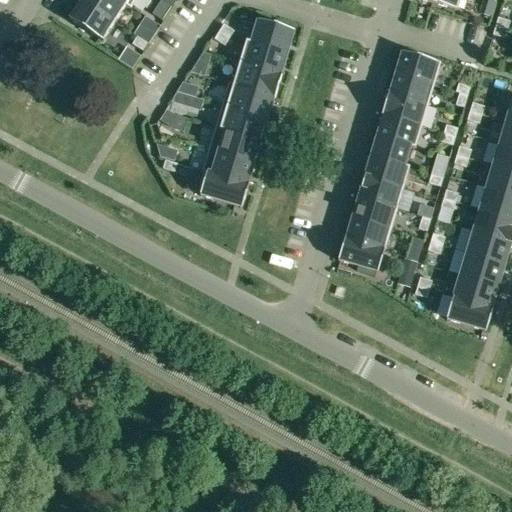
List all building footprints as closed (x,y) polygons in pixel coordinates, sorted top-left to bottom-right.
[(130,9),(117,0),(81,0),(81,2),(115,24),(126,7),(130,9)] [(135,0),(117,0),(130,9),(135,0)] [(459,0),(417,0),(456,12),(459,0)] [(496,1),(494,0),(483,0),(479,15),(490,18),(496,1)] [(102,43),(115,24),(81,2),(68,21),(102,43)] [(170,8),(160,2),(152,15),(162,22),(170,8)] [(498,19),(495,28),(507,31),(510,23),(498,19)] [(245,43),(286,55),(293,33),(257,22),(250,44),(245,42),(245,43)] [(218,33),(229,40),(233,32),(223,26),(218,33)] [(132,35),(136,38),(147,45),(152,38),(137,28),(132,35)] [(507,31),(495,28),(492,36),(504,40),(507,31)] [(224,47),(229,40),(218,33),(214,41),(224,47)] [(136,38),(132,46),(142,52),(147,45),(136,38)] [(245,43),(239,65),(281,78),(281,77),(280,76),(286,55),(245,43)] [(394,75),(433,87),(440,65),(400,54),(394,75)] [(203,67),(196,64),(190,74),(202,77),(205,67),(203,67)] [(228,84),(228,85),(274,99),(281,78),(239,65),(232,86),(228,84)] [(433,87),(394,75),(387,96),(427,107),(433,87)] [(197,89),(185,85),(183,95),(194,99),(197,89)] [(274,100),(274,99),(228,85),(221,107),(267,121),(273,100),(274,100)] [(455,94),(459,95),(467,97),(470,89),(458,85),(455,94)] [(194,99),(179,95),(176,104),(191,109),(194,99)] [(463,109),(467,97),(459,95),(455,107),(463,109)] [(427,107),(387,96),(381,116),(421,128),(427,107)] [(481,117),(484,108),(472,104),(469,113),(481,117)] [(267,121),(221,107),(214,129),(260,143),(267,121)] [(177,118),(167,111),(160,121),(171,128),(177,118)] [(469,113),(467,121),(479,125),(481,117),(469,113)] [(421,128),(381,116),(381,117),(382,118),(376,137),(415,149),(421,128)] [(511,125),(505,123),(498,145),(511,149),(511,125)] [(446,127),(443,135),(455,139),(457,130),(446,127)] [(260,143),(214,129),(208,151),(254,165),(260,143)] [(452,147),(455,139),(443,135),(440,144),(452,147)] [(370,158),(409,170),(409,169),(404,167),(410,149),(414,150),(415,149),(376,137),(370,158)] [(511,149),(498,145),(492,167),(511,173),(511,149)] [(176,152),(163,148),(160,158),(173,162),(176,152)] [(459,148),(456,156),(468,160),(471,152),(459,148)] [(254,165),(208,151),(201,173),(248,187),(248,186),(247,185),(254,165)] [(468,160),(456,156),(454,165),(466,169),(468,160)] [(370,158),(364,179),(402,190),(409,170),(370,158)] [(177,165),(165,162),(162,170),(174,174),(177,165)] [(511,173),(492,167),(485,189),(511,197),(511,173)] [(442,180),(445,172),(433,168),(431,176),(442,180)] [(248,187),(201,173),(206,175),(199,197),(241,209),(248,187)] [(442,180),(431,176),(428,185),(440,188),(442,180)] [(357,200),(396,211),(402,190),(364,179),(357,200)] [(511,197),(485,189),(479,211),(511,220),(511,197)] [(446,192),(443,200),(455,204),(458,195),(446,192)] [(357,200),(351,220),(390,232),(396,211),(357,200)] [(455,204),(443,200),(440,209),(452,212),(455,204)] [(422,219),(430,221),(433,211),(420,207),(416,217),(422,219)] [(511,244),(511,220),(479,211),(472,233),(511,245),(511,244)] [(422,219),(418,230),(427,233),(430,221),(422,219)] [(384,252),(390,232),(351,220),(345,240),(344,240),(344,241),(384,252)] [(472,233),(466,254),(504,266),(511,245),(511,246),(511,245),(472,233)] [(442,247),(444,239),(432,235),(430,244),(442,247)] [(384,252),(344,241),(337,262),(377,274),(384,252)] [(442,247),(430,244),(427,252),(439,256),(442,247)] [(417,262),(420,253),(409,250),(406,258),(417,262)] [(459,276),(498,288),(504,266),(466,254),(459,276)] [(401,269),(414,273),(417,264),(404,260),(401,269)] [(459,276),(452,298),(492,310),(493,309),(491,309),(498,288),(459,276)] [(429,291),(431,283),(419,279),(417,288),(429,291)] [(429,291),(417,288),(414,296),(426,300),(429,291)] [(452,298),(446,321),(485,333),(492,310),(452,298)]
